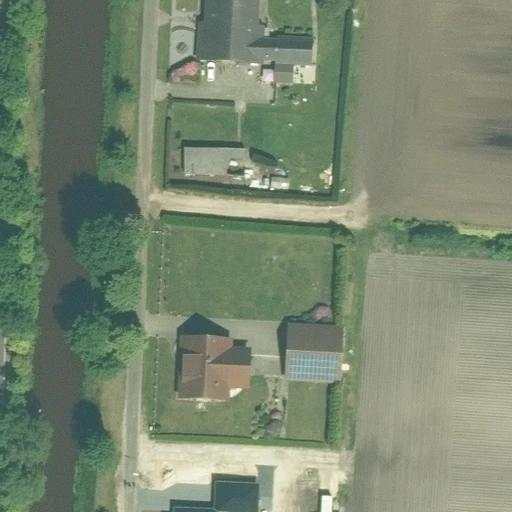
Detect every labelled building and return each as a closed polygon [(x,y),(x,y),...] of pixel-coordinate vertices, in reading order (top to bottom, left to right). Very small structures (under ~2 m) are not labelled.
[(270,0),(213,0),(210,59),(266,62),(268,35),(270,0)] [(268,35),(266,62),(318,65),(320,38),(268,35)] [(190,145),(189,173),(233,176),(235,148),(190,145)] [(293,323),(290,380),(348,382),(350,326),(293,323)] [(187,335),(183,398),(237,401),(238,388),(256,389),(259,349),(240,348),(240,339),(187,335)] [(180,511),(177,511),(259,511),(260,490),(216,487),(214,511),(180,511)]
